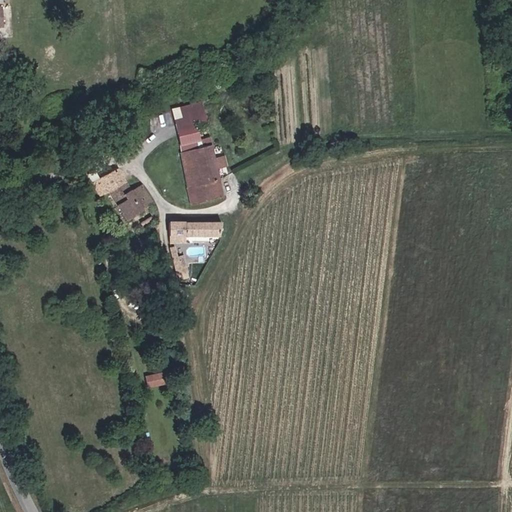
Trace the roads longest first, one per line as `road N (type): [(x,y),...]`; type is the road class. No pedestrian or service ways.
road 1 (track): [(0,170),(125,152),(145,172),(161,209),(163,262),(184,328),(205,473),(196,490)]
road 2 (track): [(511,486),(204,489),(156,496),(130,511)]
